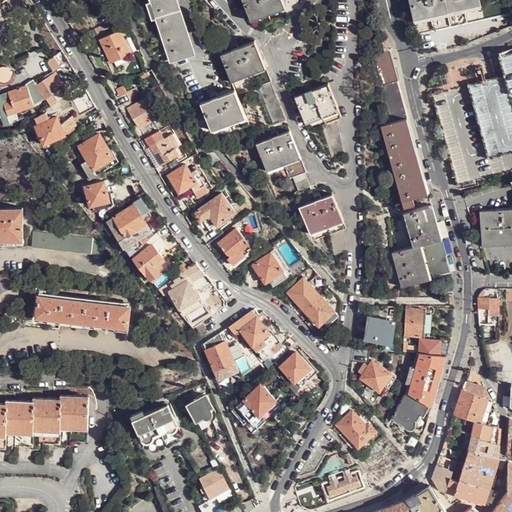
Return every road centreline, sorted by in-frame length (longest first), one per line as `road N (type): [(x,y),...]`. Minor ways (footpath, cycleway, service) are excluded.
road 1 (residential): [(335,511),(375,499),(421,468),(433,449),(466,318),(463,248),(408,67)]
road 2 (residential): [(43,0),(159,196),(234,286),(279,313),(333,368)]
road 3 (residential): [(354,0),(352,176),(341,195)]
road 4 (residential): [(341,195),(290,116),(278,74),(282,49)]
road 5 (residential): [(333,368),(337,388),(278,491),(275,511)]
